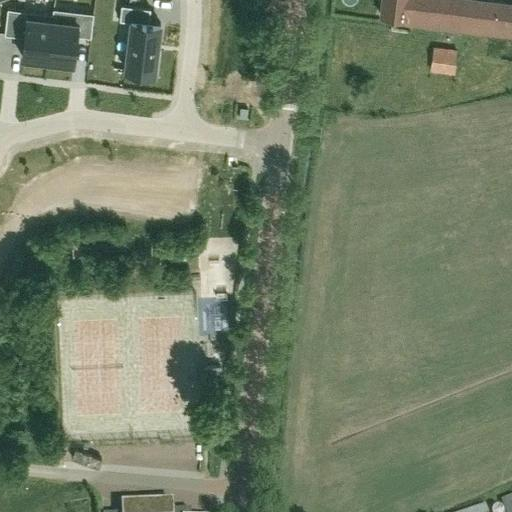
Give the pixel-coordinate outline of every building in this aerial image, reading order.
[(381,0),(380,14),(406,18),(405,23),(511,35),(511,1),(497,0),(381,0)] [(154,72),(160,22),(148,20),(150,7),(121,3),(119,18),(130,20),(124,68),(154,72)] [(47,59),(54,7),(53,7),(52,12),(7,7),(4,33),(24,35),(21,56),(47,59)] [(73,62),(77,34),(90,36),(93,12),(54,7),(47,59),(73,62)] [(462,59),(462,35),(438,34),(437,59),(462,59)] [(236,350),(236,300),(213,300),(213,349),(236,350)] [(511,511),(511,499),(501,503),(504,511),(511,511)]
